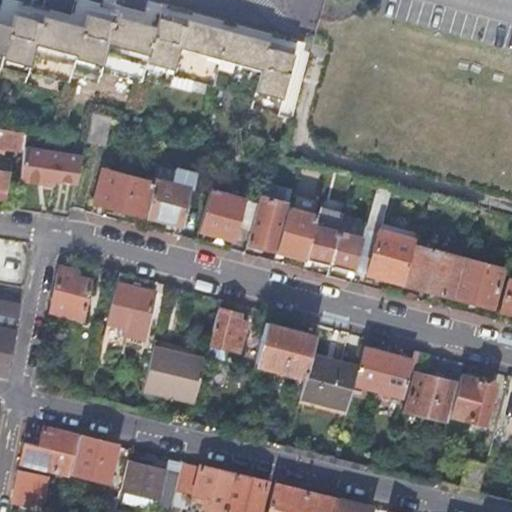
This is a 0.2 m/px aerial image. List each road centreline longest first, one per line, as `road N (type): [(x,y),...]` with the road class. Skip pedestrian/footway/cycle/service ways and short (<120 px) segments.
road 1 (residential): [(486,511),(15,396)]
road 2 (residential): [(50,232),(511,354)]
road 3 (residential): [(15,396),(50,232)]
